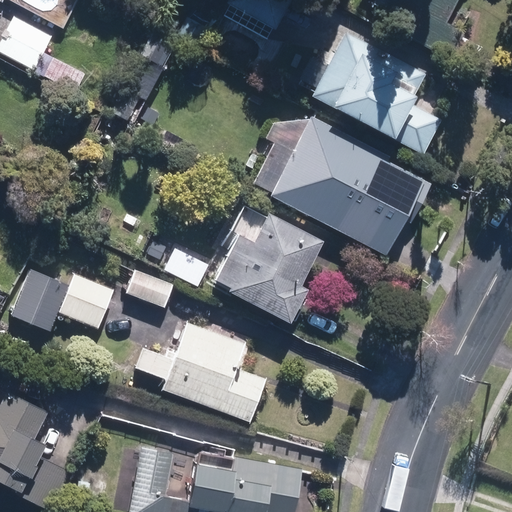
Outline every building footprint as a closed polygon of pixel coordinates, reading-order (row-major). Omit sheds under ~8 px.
[(440,22),(451,0),(383,0),(373,21),(446,58),(460,32),(440,22)] [(14,19),(0,45),(0,54),(73,93),(83,74),(52,58),(49,64),(38,59),(49,38),(14,19)] [(420,74),(342,33),(309,95),(419,152),(437,118),(405,102),(420,74)] [(307,117),(266,194),(382,254),(421,181),(382,161),(384,157),(307,117)] [(295,285),(318,242),(264,213),(248,242),(236,235),(213,278),(226,285),(223,290),(284,322),(302,288),(295,285)] [(12,315),(47,329),(66,284),(31,270),(12,315)] [(133,270),(124,293),(162,307),(171,285),(133,270)] [(73,276),(58,313),(96,328),(111,291),(73,276)] [(164,376),(160,389),(245,420),(261,377),(234,367),(243,344),(185,322),(171,360),(140,349),(134,365),(164,376)] [(35,453),(40,443),(32,439),(44,412),(4,394),(0,403),(0,484),(9,488),(51,510),(71,472),(35,453)] [(168,453),(139,447),(126,511),(288,511),(297,469),(193,450),(184,500),(160,495),(168,453)]
